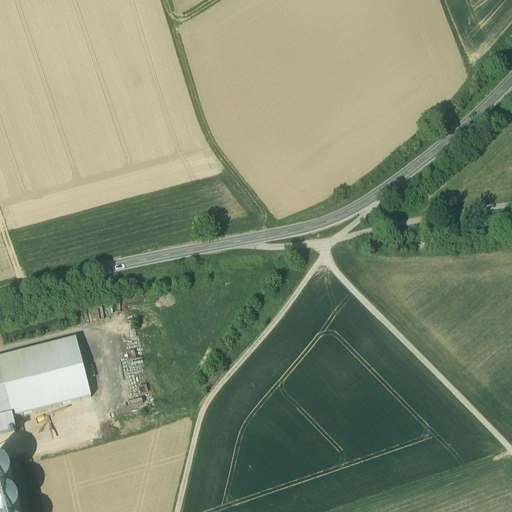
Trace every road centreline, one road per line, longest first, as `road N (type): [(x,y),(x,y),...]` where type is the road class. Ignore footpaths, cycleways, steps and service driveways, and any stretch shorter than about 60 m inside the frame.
road 1 (tertiary): [(0,294),(336,216),(419,160),(511,74)]
road 2 (track): [(177,511),(206,404),(323,256)]
road 3 (track): [(323,256),(511,450)]
road 4 (track): [(166,0),(209,139),(261,206),(258,236)]
road 5 (track): [(511,204),(325,241)]
road 6 (track): [(511,450),(345,511)]
